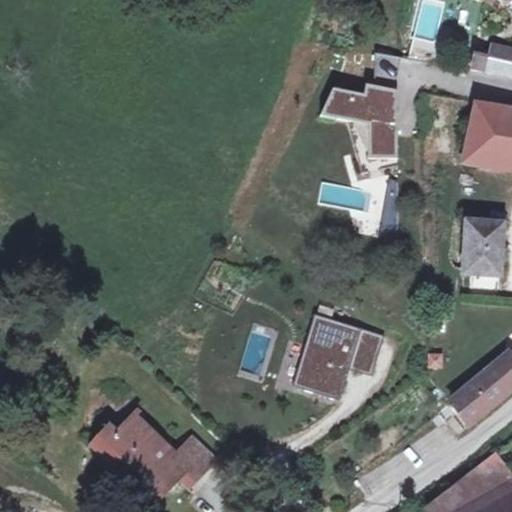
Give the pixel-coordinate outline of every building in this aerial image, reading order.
[(472,71),(511,78),(511,50),(493,47),(490,59),(475,55),(472,71)] [(335,93),(326,115),(372,122),(370,157),(396,157),(391,93),(366,89),(365,99),(335,93)] [(511,111),(475,105),(466,155),(511,163),(511,111)] [(502,226),(467,224),(464,275),(499,277),(502,226)] [(379,338),(315,321),(298,384),(340,395),(347,369),(369,375),(379,338)] [(449,403),(456,411),(511,364),(511,360),(508,355),(449,403)] [(511,364),(456,411),(469,427),(511,392),(511,364)] [(158,438),(134,416),(117,435),(109,428),(92,445),(124,474),(126,471),(158,502),(182,476),(169,464),(150,446),(158,438)] [(181,451),(204,473),(216,461),(193,438),(181,451)] [(181,451),(169,464),(182,476),(184,474),(194,483),(204,473),(181,451)] [(427,510),(428,511),(470,511),(510,490),(493,459),(427,510)] [(470,511),(511,511),(511,492),(510,490),(470,511)]
